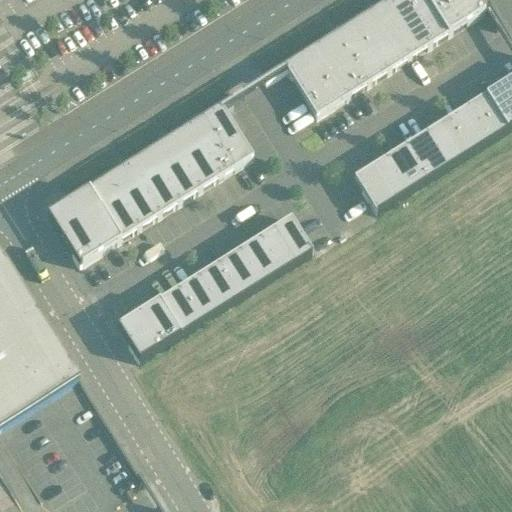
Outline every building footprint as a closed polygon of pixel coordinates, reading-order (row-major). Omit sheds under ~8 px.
[(449,40),(423,0),(396,0),(395,1),(428,53),(449,40)] [(480,0),(474,4),(472,0),(423,0),(449,40),(485,18),(496,35),(501,32),(481,0),(480,0)] [(428,53),(395,1),(375,13),(408,65),(428,53)] [(408,65),(375,13),(355,26),(387,78),(408,65)] [(387,78),(355,26),(334,38),(367,90),(387,78)] [(367,90),(334,38),(314,51),(346,103),(367,90)] [(346,103),(314,51),(262,83),(264,88),(285,75),(314,123),(346,103)] [(511,133),(511,60),(511,61),(511,60),(511,84),(487,100),(509,135),(511,133)] [(252,160),(222,113),(243,101),(240,96),(186,129),(218,181),(252,160)] [(509,135),(487,100),(466,112),(489,148),(509,135)] [(489,148),(466,112),(446,125),(468,160),(489,148)] [(468,160),(446,125),(425,137),(448,173),(468,160)] [(218,181),(186,129),(166,141),(198,194),(218,181)] [(448,173),(425,137),(405,150),(427,185),(448,173)] [(198,194),(166,141),(145,154),(177,206),(198,194)] [(427,185),(405,150),(384,162),(407,198),(427,185)] [(177,206),(145,154),(125,166),(157,218),(177,206)] [(407,198),(384,162),(352,182),(375,217),(407,198)] [(157,218),(125,166),(104,179),(137,231),(157,218)] [(137,231),(104,179),(85,191),(117,243),(137,231)] [(117,243),(85,191),(44,216),(76,268),(117,243)] [(311,256),(289,221),(255,242),(277,277),(311,256)] [(277,277),(255,242),(235,254),(257,289),(277,277)] [(257,289),(235,254),(215,267),(236,302),(257,289)] [(0,259),(0,435),(77,387),(79,386),(0,259)] [(236,302),(215,267),(194,279),(215,315),(236,302)] [(215,315),(194,279),(174,292),(195,327),(215,315)] [(195,327),(174,292),(154,304),(176,339),(195,327)] [(176,339),(154,304),(114,328),(136,363),(176,339)]
